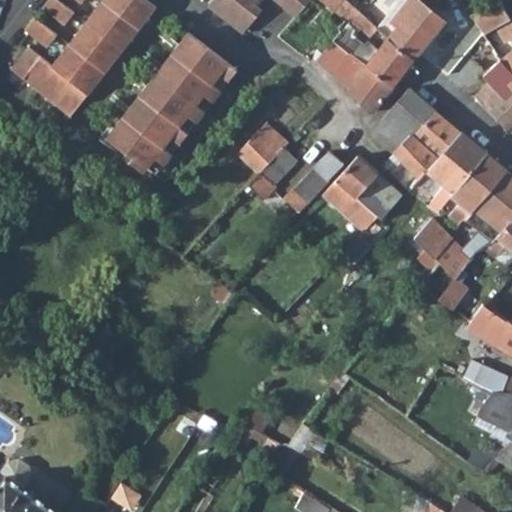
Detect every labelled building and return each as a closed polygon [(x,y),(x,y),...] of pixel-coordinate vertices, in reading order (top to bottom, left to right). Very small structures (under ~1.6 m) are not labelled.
[(155,5),(147,0),(100,0),(51,64),(27,46),(9,69),(69,115),(155,5)] [(59,0),(45,0),(41,6),(63,24),(73,11),(59,0)] [(209,0),(206,4),(241,32),(260,8),(254,3),(256,0),(209,0)] [(275,0),(294,18),(309,0),(275,0)] [(323,0),(334,9),(341,0),(323,0)] [(346,0),(341,0),(334,9),(355,27),(365,17),(350,2),(346,0)] [(388,37),(387,38),(391,40),(413,59),(418,53),(444,21),(430,9),(437,0),(414,0),(404,15),(388,37)] [(498,0),(497,0),(471,16),(482,31),(483,33),(511,18),(498,0)] [(393,7),(377,28),(388,37),(404,15),(393,7)] [(33,16),(23,28),(46,46),(56,33),(33,16)] [(471,16),(432,63),(446,75),(453,66),(463,53),(482,31),(471,16)] [(336,43),(319,65),(333,76),(334,74),(349,87),(345,91),(371,111),(398,78),(409,65),(413,59),(391,40),(387,38),(375,53),(346,27),(333,40),(336,43)] [(236,69),(187,31),(101,140),(116,151),(119,147),(145,168),(153,157),(162,163),(170,153),(162,146),(170,136),(178,142),(186,132),(178,125),(186,114),(195,121),(203,111),(195,104),(202,94),(211,101),(220,90),(211,83),(219,73),(228,79),(236,69)] [(490,82),(476,96),(508,129),(511,125),(511,87),(509,84),(511,80),(511,70),(497,53),(494,48),(488,53),(486,50),(472,62),(490,82)] [(502,48),(497,53),(511,70),(511,80),(509,84),(511,87),(511,48),(506,53),(502,48)] [(220,90),(228,79),(219,73),(211,83),(220,90)] [(371,132),(394,152),(428,114),(433,109),(408,87),(387,111),(377,123),(371,132)] [(202,94),(195,104),(203,111),(211,101),(202,94)] [(428,114),(394,152),(407,165),(427,143),(441,155),(443,152),(461,132),(433,109),(428,114)] [(186,132),(195,121),(186,114),(178,125),(186,132)] [(287,144),(265,122),(236,152),(258,174),(260,173),(273,186),(296,162),(282,149),(287,144)] [(441,155),(427,170),(444,184),(430,203),(434,204),(440,208),(442,206),(485,152),(461,132),(443,152),(441,155)] [(170,153),(178,142),(170,136),(162,146),(170,153)] [(427,143),(407,165),(417,176),(426,169),(427,170),(441,155),(427,143)] [(311,168),(292,189),(307,202),(343,163),(328,151),(311,168)] [(442,206),(440,208),(458,225),(465,217),(467,218),(507,170),(485,152),(442,206)] [(347,167),(336,180),(338,182),(354,196),(356,198),(377,173),(357,155),(347,167)] [(153,157),(145,168),(153,174),(162,163),(153,157)] [(511,174),(507,170),(467,218),(494,240),(511,218),(511,174)] [(258,174),(248,186),(265,202),(277,190),(273,186),(260,173),(258,174)] [(377,173),(356,198),(377,216),(380,219),(397,200),(401,195),(377,173)] [(354,196),(338,182),(329,191),(346,206),(354,196)] [(294,208),(295,210),(307,202),(292,189),(284,198),(288,202),(294,208)] [(397,200),(380,219),(390,228),(407,209),(397,200)] [(484,246),(483,247),(494,256),(504,245),(511,251),(511,218),(494,240),(484,246)] [(431,219),(414,238),(416,241),(439,261),(449,271),(455,277),(457,274),(469,257),(448,235),(431,219)] [(455,277),(438,301),(451,310),(468,289),(459,282),(462,277),(457,274),(455,277)] [(231,279),(223,287),(229,292),(237,283),(231,279)] [(490,300),(486,305),(491,310),(511,322),(511,321),(511,300),(504,295),(495,305),(490,300)] [(463,317),(457,325),(475,335),(491,310),(486,305),(481,301),(469,321),(463,317)] [(491,310),(475,335),(511,357),(511,321),(511,322),(491,310)] [(52,334),(21,317),(12,332),(43,349),(52,334)] [(179,337),(171,347),(189,359),(196,349),(179,337)] [(78,349),(63,341),(60,349),(74,357),(75,355),(78,349)] [(481,364),(472,383),(491,393),(499,393),(503,387),(507,376),(481,364)] [(499,393),(491,393),(489,397),(478,414),(497,427),(494,430),(500,434),(503,431),(507,433),(505,436),(511,441),(511,440),(511,394),(501,394),(499,393)] [(302,423),(288,445),(293,449),(313,460),(325,440),(302,423)] [(115,439),(111,448),(118,451),(122,442),(115,439)] [(506,446),(495,457),(511,467),(511,440),(511,441),(506,446)] [(276,442),(263,463),(265,464),(278,473),(293,449),(288,445),(284,442),(276,442)] [(7,461),(0,470),(23,487),(30,477),(12,464),(7,461)] [(104,461),(94,480),(106,486),(116,467),(104,461)] [(0,511),(56,511),(23,487),(0,470),(0,511)] [(304,489),(295,507),(302,511),(326,511),(330,506),(304,489)] [(425,511),(446,511),(431,503),(425,511)]
